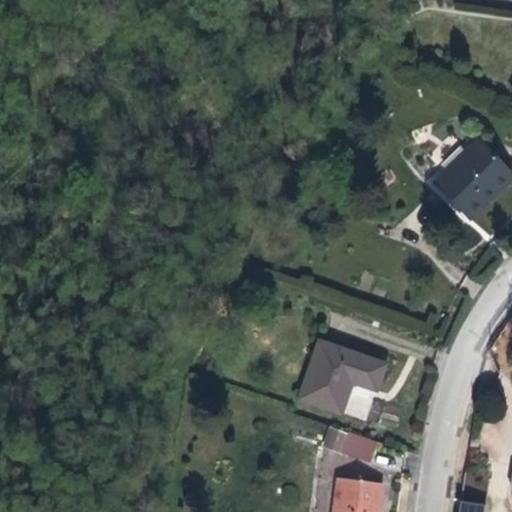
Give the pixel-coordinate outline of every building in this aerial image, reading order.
[(485,210),(446,182),(410,228),(449,258),(472,228),(485,210)] [(380,371),(317,344),(296,396),(331,411),(344,381),(354,386),(371,393),(380,371)] [(379,454),(350,442),(341,465),(370,477),(379,454)] [(381,511),(382,500),(341,498),(340,511),(381,511)] [(482,511),(483,508),(460,503),(459,511),(482,511)]
